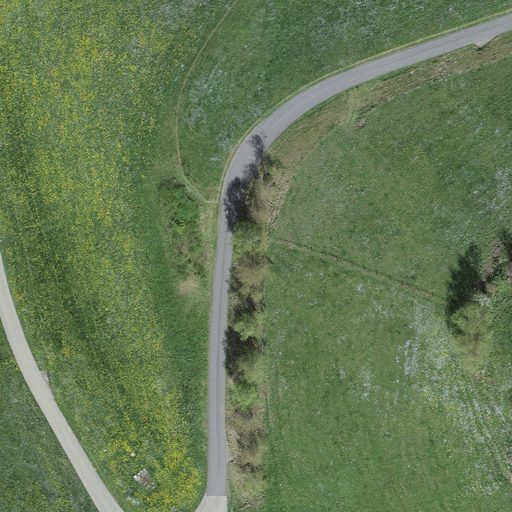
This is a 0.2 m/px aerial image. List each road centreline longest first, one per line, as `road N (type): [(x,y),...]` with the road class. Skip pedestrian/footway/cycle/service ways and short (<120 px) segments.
road 1 (unclassified): [(216,511),(233,314),(260,182),(303,130),(339,104),(511,34)]
road 2 (unclassified): [(0,243),(15,325),(61,433),(123,511)]
